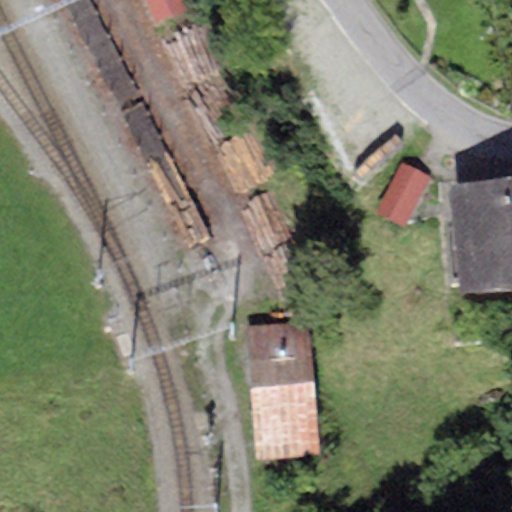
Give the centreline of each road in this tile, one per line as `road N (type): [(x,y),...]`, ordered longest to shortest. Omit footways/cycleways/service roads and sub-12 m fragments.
road 1 (track): [(123,0),(233,262),(234,287),(212,354),(239,511)]
road 2 (residential): [(511,140),(443,113),(345,0)]
